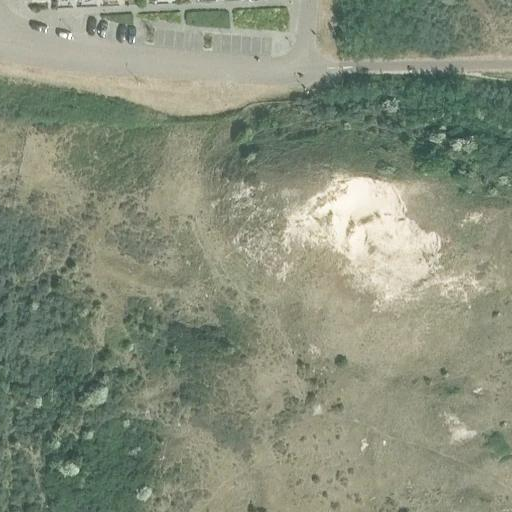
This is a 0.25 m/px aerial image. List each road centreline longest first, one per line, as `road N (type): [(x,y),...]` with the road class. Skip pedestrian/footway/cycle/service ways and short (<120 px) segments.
road 1 (residential): [(306,65),(103,55),(0,35)]
road 2 (unknown): [(511,80),(317,72),(306,65)]
